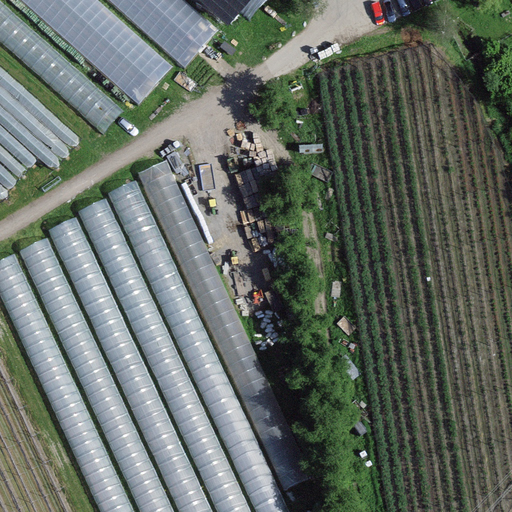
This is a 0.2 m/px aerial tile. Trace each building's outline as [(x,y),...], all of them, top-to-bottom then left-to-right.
[(93,147),(125,111),(0,0),(0,39),(81,111),(69,125),(93,147)] [(97,0),(18,0),(139,108),(174,70),(97,0)] [(225,25),(196,0),(109,0),(187,68),(225,25)] [(254,0),(206,0),(232,24),(254,0)] [(296,163),(322,162),(319,82),(293,83),(296,163)] [(51,238),(0,261),(0,285),(102,511),(209,511),(170,472),(171,471),(163,469),(182,511),(177,511),(119,452),(128,422),(172,435),(146,377),(194,426),(219,345),(228,365),(255,353),(168,161),(137,175),(140,182),(77,210),(80,217),(48,231),(51,238)] [(257,168),(235,178),(250,210),(272,200),(257,168)]
